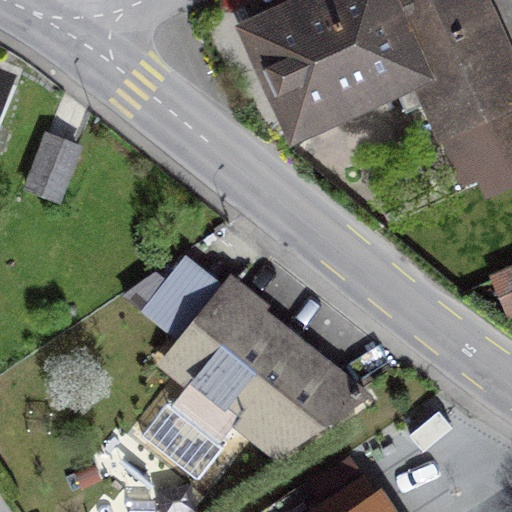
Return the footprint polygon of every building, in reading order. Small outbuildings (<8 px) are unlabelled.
[(511,57),(487,0),(296,0),(236,26),(289,150),(440,85),(471,156),(511,138),(511,57)] [(0,126),(19,81),(0,73),(0,126)] [(79,145),(46,135),(30,187),(63,197),(79,145)] [(511,274),(491,284),(510,325),(511,324),(511,274)] [(357,384),(226,286),(161,372),(292,470),(357,384)] [(393,511),(379,490),(346,511),(393,511)]
